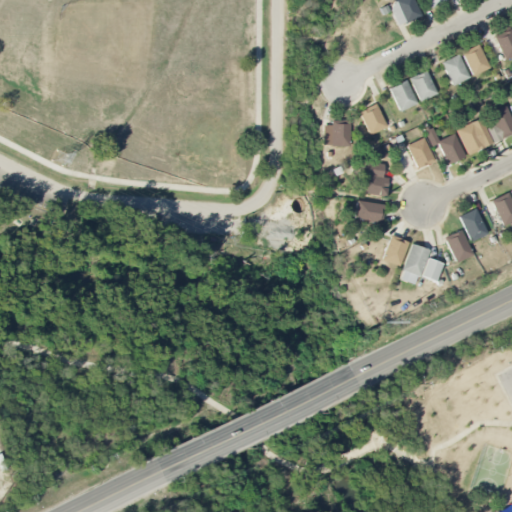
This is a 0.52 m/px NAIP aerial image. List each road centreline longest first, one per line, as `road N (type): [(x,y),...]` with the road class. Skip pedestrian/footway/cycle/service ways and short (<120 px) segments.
road 1 (primary): [(355,376),(161,470)]
road 2 (residential): [(507,0),(339,81)]
road 3 (primary): [(511,301),(355,376)]
